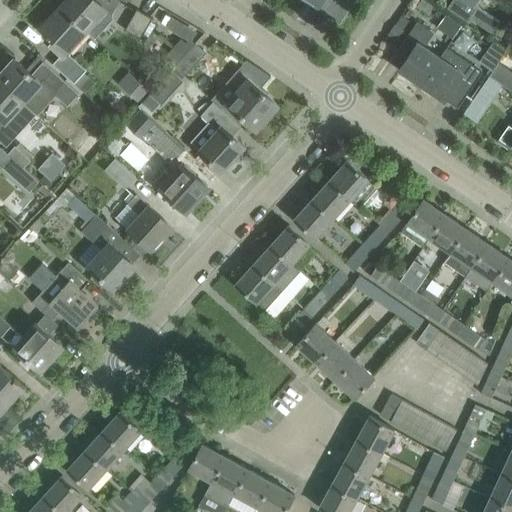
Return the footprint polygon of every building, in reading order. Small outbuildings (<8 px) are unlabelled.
[(104,9),(111,13),(118,0),(67,0),(61,7),(85,29),(104,9)] [(312,0),(317,3),(313,10),(315,11),(322,0),(333,7),(337,0),(340,0),(351,7),(355,0),(312,0)] [(500,21),(489,14),(477,6),(469,17),(492,33),(500,21)] [(68,48),(85,29),(61,7),(42,28),(48,33),(47,34),(50,37),(51,36),(54,39),(48,46),(59,56),(53,64),(85,93),(95,82),(85,72),(87,70),(70,55),(72,52),(68,48)] [(137,8),(125,29),(141,38),(153,18),(137,8)] [(453,36),(460,21),(443,13),(436,28),(453,36)] [(177,19),(171,30),(184,37),(190,26),(177,19)] [(421,84),(440,57),(420,43),(430,30),(417,21),(398,49),(408,56),(399,69),(421,84)] [(394,25),(388,34),(397,40),(404,31),(394,25)] [(166,58),(174,66),(196,42),(188,39),(184,43),(181,41),(166,58)] [(196,42),(174,66),(185,75),(185,76),(207,52),(197,43),(196,42)] [(440,57),(421,84),(444,100),(445,98),(453,87),(465,95),(482,71),(467,61),(447,47),(442,54),(440,57)] [(65,81),(43,61),(31,74),(16,59),(15,58),(0,73),(0,80),(23,102),(34,89),(47,101),(65,81)] [(220,94),(214,101),(239,125),(245,119),(257,130),(258,129),(257,127),(269,113),(271,115),(279,105),(259,88),(271,75),(246,58),(227,79),(238,89),(228,101),(220,94)] [(490,75),(511,90),(511,70),(499,61),(490,75)] [(171,69),(150,93),(160,102),(162,104),(183,80),(182,78),(171,69)] [(150,91),(128,71),(117,83),(138,103),(150,91)] [(0,80),(0,140),(6,146),(35,113),(23,102),(0,80)] [(478,122),(496,95),(482,86),(464,113),(478,122)] [(160,102),(150,93),(141,102),(151,112),(160,102)] [(241,126),(239,125),(214,101),(213,101),(199,115),(216,130),(198,149),(221,170),(243,145),(231,135),(239,126),(240,127),(241,126)] [(154,182),(183,209),(184,210),(207,185),(184,164),(183,165),(179,161),(188,151),(142,109),(131,121),(174,160),(154,182)] [(511,127),(509,125),(500,138),(511,146),(511,127)] [(85,140),(76,150),(87,159),(95,149),(85,140)] [(12,157),(8,152),(0,144),(0,163),(4,167),(12,157)] [(8,152),(12,157),(24,167),(31,159),(15,145),(8,152)] [(116,157),(104,169),(125,189),(137,176),(116,157)] [(360,207),(378,187),(347,159),(330,179),(349,198),(360,207)] [(332,217),(349,198),(330,179),(312,198),(332,217)] [(68,204),(76,195),(67,187),(56,198),(63,204),(65,206),(67,203),(68,204)] [(116,216),(128,228),(150,248),(171,225),(149,205),(136,194),(116,216)] [(94,242),(103,250),(96,258),(86,250),(79,257),(88,265),(113,288),(135,265),(118,250),(126,241),(106,222),(76,195),(68,204),(98,231),(91,239),(92,240),(94,242)] [(314,236),(332,217),(312,198),(294,218),(314,236)] [(429,236),(445,213),(423,198),(407,221),(407,222),(401,231),(422,246),(429,236)] [(394,209),(380,225),(388,232),(406,212),(408,209),(410,207),(409,206),(408,206),(407,205),(404,203),(400,201),(397,205),(397,206),(394,209)] [(451,251),(466,228),(445,213),(429,236),(451,251)] [(30,226),(36,232),(46,222),(39,216),(30,226)] [(292,262),(310,243),(289,224),(271,243),(292,262)] [(371,252),(388,232),(380,225),(362,244),(371,252)] [(30,226),(23,234),(29,240),(33,236),(36,232),(30,226)] [(465,275),(488,243),(466,228),(451,251),(453,252),(446,261),(465,275)] [(395,237),(379,254),(384,258),(399,243),(395,237)] [(301,270),(292,262),(271,243),(254,263),(283,289),(301,270)] [(493,280),(509,257),(488,243),(465,275),(487,291),(494,281),(493,280)] [(353,271),(371,252),(362,244),(345,264),(353,271)] [(511,293),(511,259),(509,257),(493,280),(494,281),(511,293)] [(5,258),(0,263),(0,270),(9,279),(18,270),(5,258)] [(32,301),(42,309),(43,310),(50,302),(78,327),(99,305),(81,289),(89,280),(68,261),(40,292),(32,301)] [(266,309),(283,289),(254,263),(236,282),(257,301),(266,309)] [(392,290),(399,280),(377,265),(371,275),(392,290)] [(321,289),(330,297),(348,277),(339,269),(321,289)] [(420,295),(415,291),(422,280),(408,271),(400,281),(399,280),(392,290),(414,304),(420,295)] [(374,299),(381,289),(359,274),(353,284),(374,299)] [(0,288),(0,290),(32,319),(42,309),(32,301),(8,280),(0,288)] [(442,309),(436,305),(441,297),(426,287),(420,295),(414,304),(435,319),(442,309)] [(321,289),(304,308),(313,316),(330,297),(321,289)] [(396,313),(403,304),(381,289),(374,299),(396,313)] [(396,313),(417,328),(424,318),(403,304),(396,313)] [(295,336),(313,316),(304,308),(286,328),(295,336)] [(457,334),(463,324),(442,309),(435,319),(457,334)] [(62,344),(37,322),(24,337),(10,324),(11,324),(0,314),(0,336),(1,335),(40,370),(62,344)] [(316,361),(335,340),(316,322),(297,343),(316,361)] [(424,348),(438,328),(429,322),(415,342),(424,348)] [(457,334),(479,349),(485,339),(463,324),(457,334)] [(435,355),(449,335),(438,328),(424,348),(435,355)] [(446,362),(459,343),(449,335),(435,355),(446,362)] [(336,379),(355,358),(335,340),(316,361),(336,379)] [(456,370),(470,350),(459,343),(446,362),(456,370)] [(0,400),(6,407),(25,386),(0,363),(0,351),(3,348),(0,344),(0,400)] [(511,349),(502,345),(494,362),(505,366),(511,351),(511,349)] [(467,377),(480,357),(470,350),(456,370),(467,377)] [(477,384),(488,362),(480,357),(467,377),(477,384)] [(355,397),(374,376),(355,358),(336,379),(355,397)] [(483,386),(494,391),(502,373),(491,368),(483,386)] [(391,420),(401,398),(391,393),(380,414),(391,420)] [(402,426),(413,404),(401,398),(391,420),(402,426)] [(475,403),(467,421),(478,426),(486,409),(486,408),(475,403)] [(413,432),(423,410),(413,404),(402,426),(413,432)] [(124,448),(142,429),(121,410),(103,429),(124,448)] [(424,438),(435,416),(423,410),(413,432),(424,438)] [(382,452),(394,429),(369,415),(357,438),(382,452)] [(434,444),(446,423),(435,416),(424,438),(434,444)] [(446,423),(434,444),(445,450),(457,429),(446,423)] [(464,427),(456,445),(467,450),(475,432),(464,427)] [(106,468),(124,448),(103,429),(85,449),(106,468)] [(369,475),(382,452),(357,438),(344,461),(369,475)] [(212,480),(225,456),(202,443),(189,468),(212,480)] [(88,487),(106,468),(85,449),(67,468),(88,487)] [(511,478),(511,449),(501,473),(511,478)] [(414,459),(410,468),(423,474),(434,480),(444,456),(434,451),(434,452),(430,459),(427,465),(420,462),(414,459)] [(450,458),(445,468),(456,473),(463,456),(453,451),(450,458)] [(227,507),(235,493),(248,468),(225,456),(212,480),(204,494),(227,507)] [(164,485),(182,465),(174,457),(156,477),(164,485)] [(356,498),(369,475),(344,461),(332,484),(356,498)] [(258,506),(271,481),(248,468),(235,493),(258,506)] [(156,477),(151,482),(141,473),(128,487),(131,491),(147,504),(164,485),(156,477)] [(511,507),(511,478),(501,473),(490,497),(511,507)] [(64,511),(66,511),(83,493),(62,474),(44,494),(64,511)] [(423,503),(434,480),(423,474),(412,498),(423,503)] [(442,475),(434,491),(445,496),(453,480),(442,475)] [(268,511),(284,511),(294,494),(271,481),(258,506),(268,511)] [(327,511),(348,511),(356,498),(332,484),(319,507),(327,511)] [(115,511),(139,511),(147,504),(131,491),(122,500),(117,495),(108,505),(115,511)] [(64,511),(44,494),(27,511),(64,511)] [(511,511),(511,507),(490,497),(482,511),(511,511)] [(418,511),(423,503),(412,498),(405,511),(418,511)]
